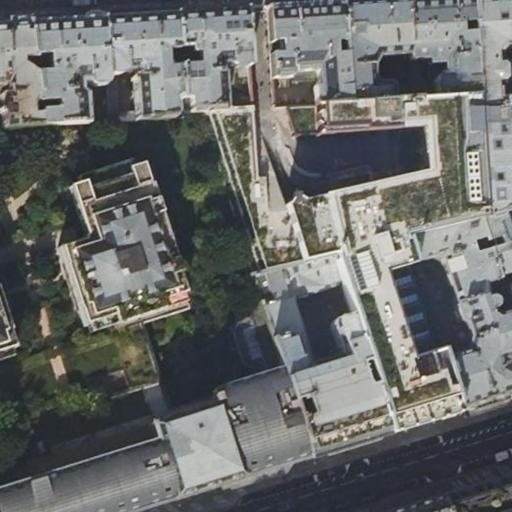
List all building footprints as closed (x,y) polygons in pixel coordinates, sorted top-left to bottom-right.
[(389,0),(367,1),(339,3),(345,95),(358,94),(359,103),(391,101),(390,88),(386,84),(372,85),(370,67),(376,58),(407,56),(403,0),(389,0)] [(473,95),(468,0),(403,0),(407,56),(409,87),(410,99),(423,98),(422,82),(418,78),(417,78),(416,63),(439,61),(441,75),(436,75),(431,82),(431,98),(473,95)] [(511,0),(468,0),(473,95),(483,221),(503,213),(511,210),(511,108),(509,108),(509,104),(508,104),(507,95),(501,88),(506,83),(504,67),(498,62),(497,62),(497,57),(503,51),(511,50),(511,0)] [(345,103),(345,95),(339,3),(304,5),(266,8),(271,80),(290,78),(290,73),(315,72),(315,85),(312,89),(313,106),(345,103)] [(211,11),(174,13),(181,114),(191,113),(226,111),(224,74),(220,71),(220,65),(227,65),(237,67),(238,77),(249,76),(244,9),(211,11)] [(181,114),(174,13),(140,15),(102,18),(106,83),(109,125),(181,120),(181,114)] [(65,20),(27,22),(33,60),(33,65),(46,64),(46,71),(35,72),(35,74),(39,106),(55,105),(55,113),(40,114),(42,127),(42,128),(88,126),(87,97),(82,93),(81,84),(90,83),(91,85),(93,86),(103,85),(104,85),(105,83),(105,82),(106,83),(102,18),(65,20)] [(0,24),(0,129),(42,127),(40,114),(39,106),(35,74),(32,75),(20,67),(20,61),(33,60),(27,22),(0,24)] [(397,100),(410,99),(409,87),(396,88),(397,100)] [(305,263),(332,256),(403,240),(477,223),(483,221),(473,95),(431,98),(423,98),(410,99),(397,100),(391,101),(359,103),(345,103),(313,106),(284,107),(292,138),(393,132),(397,180),(299,203),(299,201),(296,199),(285,201),(284,206),(305,263)] [(240,110),(251,109),(251,102),(240,102),(240,110)] [(251,275),(305,263),(284,206),(254,111),(251,111),(251,109),(240,110),(226,111),(191,113),(248,277),(251,276),(251,275)] [(162,324),(160,316),(187,310),(177,264),(173,265),(168,238),(171,237),(162,198),(160,198),(155,177),(146,179),(144,172),(91,183),(96,210),(86,213),(90,228),(94,227),(98,243),(91,245),(92,251),(75,255),(74,251),(64,253),(82,334),(112,327),(114,335),(162,324)] [(511,237),(511,238),(503,213),(483,221),(477,223),(494,279),(510,274),(511,278),(511,279),(510,281),(509,283),(507,285),(507,287),(506,291),(506,293),(507,297),(510,301),(511,303),(511,302),(511,314),(506,317),(511,336),(511,237)] [(494,279),(477,223),(403,240),(411,265),(429,258),(440,263),(454,306),(453,309),(457,322),(461,325),(466,341),(462,352),(440,359),(458,413),(490,403),(511,396),(511,364),(506,366),(503,356),(511,353),(511,336),(506,317),(505,313),(495,316),(490,314),(489,310),(491,308),(493,306),(493,304),(493,301),(491,299),(490,299),(488,298),(485,298),(481,286),(495,281),(494,279)] [(411,265),(403,240),(332,256),(341,285),(351,316),(390,434),(420,425),(458,413),(440,359),(438,354),(426,358),(423,359),(421,361),(420,362),(420,363),(419,365),(420,367),(409,371),(378,276),(411,265)] [(341,285),(332,256),(305,263),(251,275),(251,276),(259,302),(261,309),(263,315),(308,460),(348,447),(390,434),(351,316),(333,322),(332,322),(330,324),(330,326),(330,330),(338,357),(311,366),(291,301),(341,285)] [(0,360),(14,357),(0,293),(0,360)] [(0,511),(139,511),(208,491),(308,460),(263,315),(242,321),(241,322),(237,331),(246,362),(257,368),(258,368),(261,376),(214,390),(218,402),(215,403),(215,405),(173,417),(172,416),(169,417),(168,418),(168,419),(153,423),(152,423),(148,424),(149,428),(150,428),(155,443),(0,490),(0,511)] [(511,511),(511,474),(501,478),(463,490),(438,497),(442,511),(511,511)] [(390,511),(442,511),(438,497),(390,511)]
